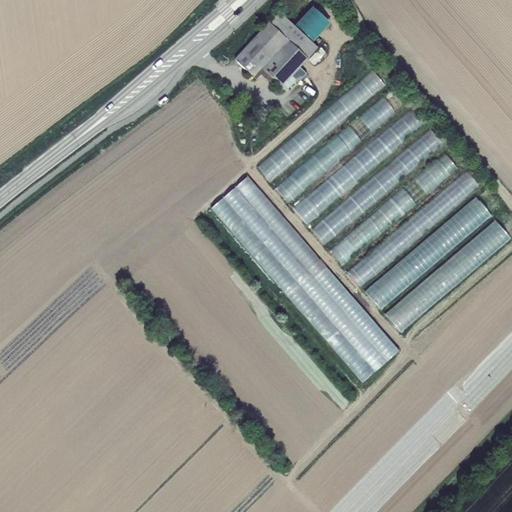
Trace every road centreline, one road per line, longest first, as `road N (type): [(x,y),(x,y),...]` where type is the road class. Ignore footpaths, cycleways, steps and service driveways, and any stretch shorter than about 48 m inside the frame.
road 1 (tertiary): [(48,162),(253,0)]
road 2 (tertiary): [(231,0),(48,162)]
